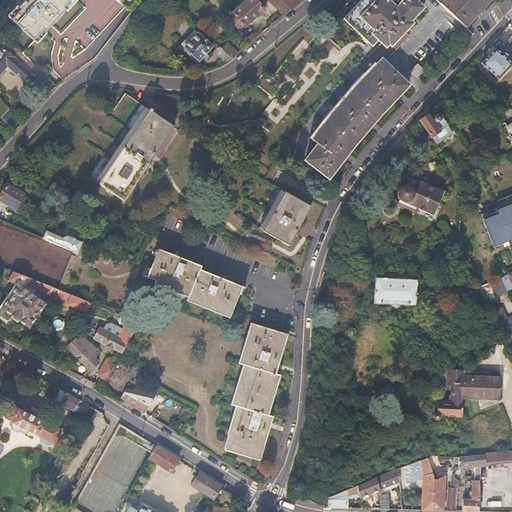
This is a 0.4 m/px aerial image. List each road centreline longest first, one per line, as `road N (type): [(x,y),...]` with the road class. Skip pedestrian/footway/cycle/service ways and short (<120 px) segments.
road 1 (residential): [(265,501),(286,472),(298,428),(309,303),(338,217),(382,149),(511,14)]
road 2 (residential): [(0,347),(265,501)]
road 3 (residential): [(315,0),(214,77),(170,82),(100,67)]
road 4 (unknown): [(309,303),(162,238)]
road 5 (residential): [(100,67),(58,96),(0,160)]
